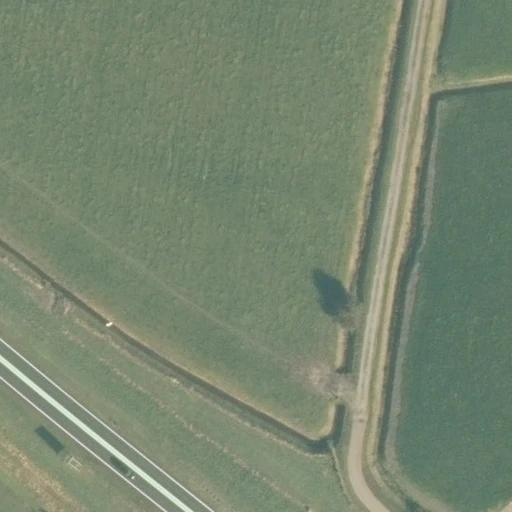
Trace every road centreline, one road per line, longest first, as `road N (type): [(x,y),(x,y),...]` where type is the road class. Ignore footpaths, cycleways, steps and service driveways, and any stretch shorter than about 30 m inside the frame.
road 1 (track): [(424,0),(349,484),(377,511)]
road 2 (trunk): [(187,511),(0,358)]
